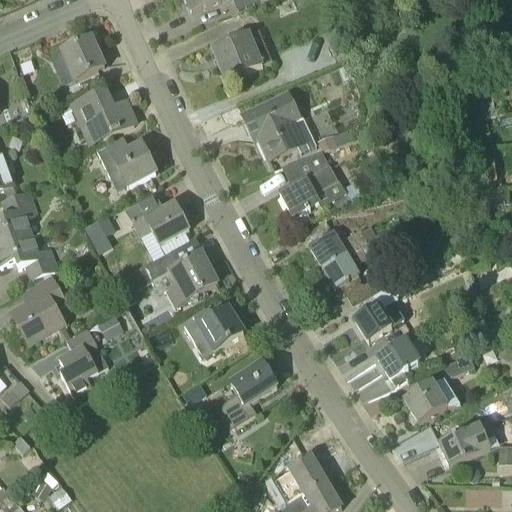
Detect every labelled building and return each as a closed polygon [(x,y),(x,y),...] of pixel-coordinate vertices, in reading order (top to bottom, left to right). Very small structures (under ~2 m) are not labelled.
[(184,0),(193,18),(233,0),(184,0)] [(263,71),(249,40),(213,56),(213,57),(217,55),(223,69),(219,70),(227,87),(263,71)] [(76,85),(105,72),(92,43),(63,56),(76,85)] [(113,116),(105,96),(74,110),(90,147),(135,129),(127,110),(113,116)] [(256,136),(260,145),(271,167),(305,151),(294,129),(301,125),(289,101),(244,122),(252,139),(256,136)] [(453,128),(480,120),(475,103),(448,111),(453,128)] [(487,126),(460,133),(464,150),(492,142),(487,126)] [(322,156),(337,151),(333,140),(318,145),(322,156)] [(127,155),(122,144),(97,157),(110,182),(120,177),(127,192),(157,179),(141,148),(127,155)] [(485,167),(484,151),(463,153),(464,168),(477,167),(479,187),(498,185),(495,165),(485,167)] [(315,200),(338,187),(322,158),(292,169),(302,186),(280,198),(293,222),(318,207),(315,200)] [(1,161),(0,159),(0,196),(14,191),(2,160),(1,161)] [(460,201),(467,214),(478,208),(471,195),(460,201)] [(0,251),(32,239),(26,222),(36,218),(27,197),(2,206),(7,221),(0,223),(3,230),(0,231),(0,251)] [(163,215),(156,202),(128,217),(142,242),(152,236),(160,251),(190,235),(175,208),(163,215)] [(429,225),(437,221),(434,214),(426,219),(429,225)] [(84,233),(92,248),(104,241),(115,235),(107,221),(84,233)] [(386,227),(391,236),(403,229),(398,221),(386,227)] [(323,272),(371,244),(377,241),(371,231),(362,236),(361,235),(339,248),(326,226),(304,239),(311,251),(310,252),(323,272)] [(502,238),(492,231),(486,241),(495,248),(502,238)] [(32,239),(0,251),(0,270),(1,273),(16,267),(19,274),(26,271),(31,285),(33,285),(50,278),(56,275),(48,253),(39,256),(32,239)] [(342,304),(360,294),(362,285),(359,281),(354,271),(379,256),(371,244),(323,272),(336,294),(338,296),(337,300),(340,301),(342,304)] [(181,269),(174,255),(144,271),(152,286),(159,299),(168,294),(176,310),(218,288),(202,258),(181,269)] [(373,301),(397,287),(389,275),(366,289),(373,301)] [(58,331),(63,328),(55,314),(67,308),(62,299),(53,283),(50,278),(33,285),(36,291),(27,296),(34,309),(13,321),(29,348),(58,331)] [(127,305),(139,299),(130,281),(118,287),(127,305)] [(476,296),(482,309),(505,299),(499,286),(476,296)] [(405,326),(394,308),(381,316),(379,311),(355,326),(369,348),(405,326)] [(215,321),(209,312),(193,321),(195,324),(185,330),(196,348),(206,342),(214,356),(245,339),(229,312),(215,321)] [(63,328),(58,331),(67,346),(72,343),(63,328)] [(74,403),(93,392),(88,383),(108,371),(97,351),(97,350),(88,334),(72,343),(67,346),(73,358),(59,365),(66,377),(61,380),(74,403)] [(392,385),(422,367),(407,344),(378,362),(392,385)] [(511,349),(502,347),(497,361),(510,365),(511,359),(511,349)] [(446,385),(475,372),(469,360),(440,373),(446,385)] [(232,435),(257,419),(251,409),(277,392),(262,367),(231,387),(238,398),(228,405),(226,407),(224,410),(223,413),(222,416),(222,419),(224,422),(232,435)] [(419,429),(448,411),(433,387),(404,405),(419,429)] [(10,413),(20,404),(11,395),(1,404),(10,413)] [(449,473),(490,455),(486,445),(495,441),(488,426),(438,449),(449,473)] [(23,459),(31,452),(21,441),(13,448),(23,459)] [(511,453),(498,453),(498,468),(511,467),(511,453)] [(305,500),(331,484),(320,465),(315,468),(311,461),(290,474),(291,476),(276,484),(282,495),(290,508),(305,499),(305,500)] [(52,491),(39,484),(31,498),(44,505),(52,491)] [(331,484),(305,500),(312,511),(341,511),(338,506),(342,503),(331,484)] [(511,511),(511,487),(467,489),(468,507),(497,506),(496,511),(511,511)] [(0,511),(11,503),(3,493),(0,489),(0,511)] [(54,511),(59,511),(71,504),(61,491),(46,502),(54,511)] [(0,511),(18,511),(11,503),(0,511)]
